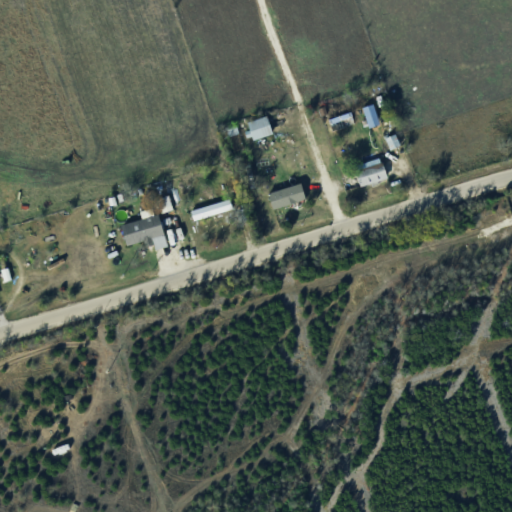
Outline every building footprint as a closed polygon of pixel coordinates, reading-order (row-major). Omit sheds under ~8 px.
[(275,132),(269,114),(249,120),(255,138),(275,132)] [(243,128),(245,135),(240,136),(242,142),(247,140),(249,145),(267,139),(262,122),(243,128)] [(230,128),(234,137),(220,142),(217,133),(230,128)] [(380,142),(389,161),(398,157),(390,138),(380,142)] [(349,176),(355,192),(383,182),(377,166),(349,176)] [(263,197),(268,213),(300,204),(295,188),(263,197)] [(217,205),(220,215),(189,224),(186,214),(217,205)] [(152,218),(163,252),(151,255),(148,248),(140,250),(138,245),(122,249),(116,229),(152,218)]
